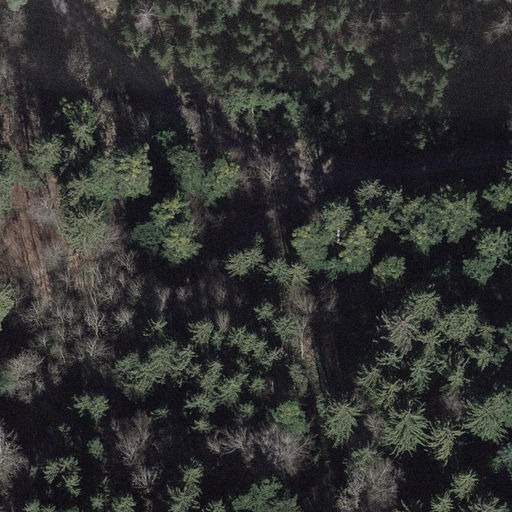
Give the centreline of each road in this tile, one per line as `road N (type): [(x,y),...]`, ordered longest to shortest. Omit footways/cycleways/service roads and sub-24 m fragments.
road 1 (track): [(3,511),(43,450),(306,181),(201,125),(57,0)]
road 2 (track): [(306,181),(405,176),(511,150)]
